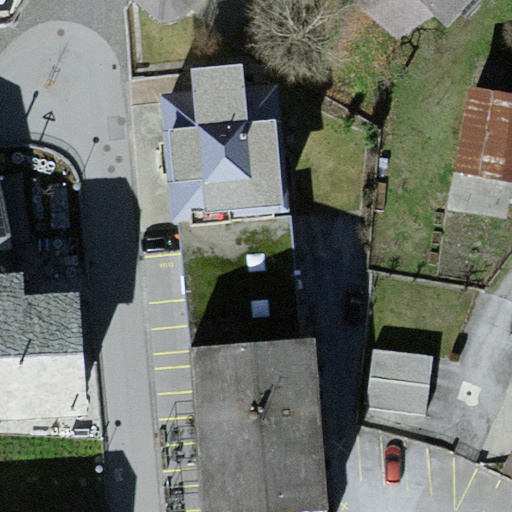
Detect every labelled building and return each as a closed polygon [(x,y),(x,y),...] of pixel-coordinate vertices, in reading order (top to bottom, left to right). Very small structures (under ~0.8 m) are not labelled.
[(143,0),(161,15),(190,5),(194,0),(143,0)] [(445,19),(464,0),(359,0),(359,1),(399,35),(430,5),(445,19)] [(511,99),(473,93),(460,169),(511,177),(511,99)] [(272,96),(163,99),(176,212),(185,230),(294,221),(272,96)] [(185,230),(196,348),(202,347),(309,339),(294,221),(185,230)] [(18,301),(17,279),(0,279),(0,413),(79,411),(74,298),(18,301)] [(202,347),(215,511),(327,511),(314,339),(309,339),(202,347)] [(424,413),(437,352),(381,340),(368,401),(424,413)]
